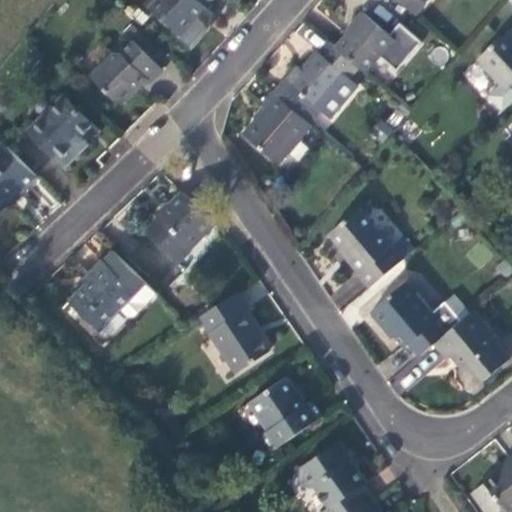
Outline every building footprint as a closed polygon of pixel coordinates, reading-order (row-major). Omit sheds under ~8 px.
[(205,16),(217,2),(214,0),(166,0),(161,7),(154,1),(142,14),(180,47),(202,21),(211,29),(215,24),(205,16)] [(382,0),(405,18),(415,6),(417,8),(423,0),(382,0)] [(351,38),(334,59),(358,78),(364,83),(392,49),(360,22),(349,36),(351,38)] [(511,49),(506,43),(476,71),(503,100),(508,95),(511,99),(511,49)] [(148,94),(161,80),(130,51),(119,63),(111,62),(89,85),(117,112),(126,113),(146,92),(148,94)] [(295,77),(273,104),(310,136),(321,123),(316,120),(344,86),(348,89),(358,78),(334,59),(326,52),(318,63),(315,61),(299,80),(295,77)] [(265,118),(242,144),(277,174),(310,136),(273,104),(272,103),(261,115),(265,118)] [(79,146),(92,133),(65,105),(28,143),(63,177),(86,154),(79,146)] [(22,200),(35,188),(2,154),(0,155),(0,213),(14,200),(24,210),(28,206),(22,200)] [(159,227),(145,243),(176,271),(188,258),(190,259),(213,234),(182,204),(170,217),(171,218),(161,229),(159,227)] [(358,287),(368,300),(402,270),(359,219),(329,245),(349,269),(347,271),(360,286),(358,287)] [(91,290),(70,311),(101,341),(119,323),(127,330),(133,329),(157,305),(114,262),(88,287),(91,290)] [(410,355),(419,367),(433,356),(447,344),(408,293),(369,324),(385,343),(389,339),(405,359),(410,355)] [(248,321),(237,304),(199,328),(235,385),(268,364),(251,339),(254,337),(245,323),(248,321)] [(477,387),(482,393),(510,370),(495,352),(498,350),(475,321),(447,344),(433,356),(446,372),(450,368),(459,380),(470,393),(477,387)] [(305,415),(287,389),(250,414),(268,441),(261,446),(273,462),(322,428),(311,411),(305,415)] [(366,493),(338,453),(300,479),(298,495),(314,499),(323,511),(366,511),(371,509),(362,496),(366,493)] [(511,511),(511,467),(509,469),(511,472),(468,505),(473,511),(511,511)]
